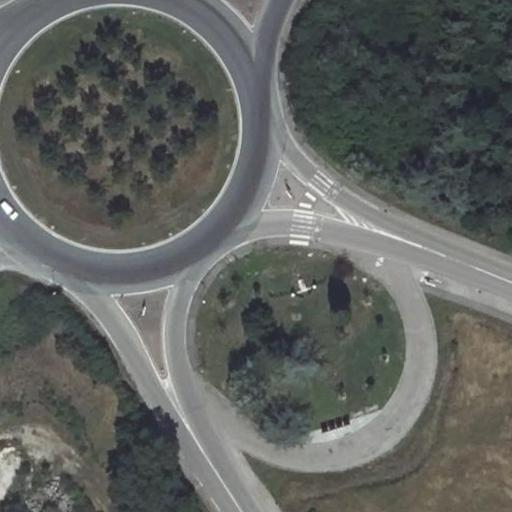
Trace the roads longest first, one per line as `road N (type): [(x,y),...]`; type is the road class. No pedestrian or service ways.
road 1 (tertiary): [(49,255),(121,324),(195,437)]
road 2 (tertiary): [(204,248),(255,226),(388,235)]
road 3 (tertiary): [(195,437),(179,381),(186,259)]
road 4 (tertiary): [(388,235),(262,141)]
road 5 (tertiary): [(49,255),(117,274),(186,259)]
road 6 (tertiary): [(388,235),(511,283)]
road 7 (tertiary): [(255,90),(236,51),(168,0)]
road 8 (tertiary): [(204,248),(234,219),(254,182),(262,141)]
